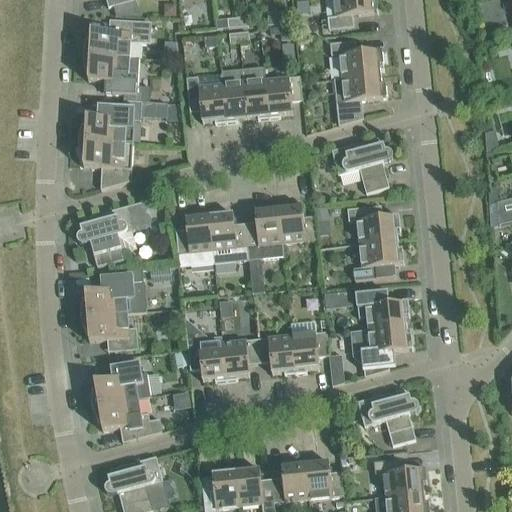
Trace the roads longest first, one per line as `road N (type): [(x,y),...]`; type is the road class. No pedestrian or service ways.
road 1 (residential): [(71,466),(457,362)]
road 2 (residential): [(46,215),(429,117)]
road 3 (residential): [(71,466),(51,343),(46,215)]
road 4 (residential): [(457,362),(429,117)]
road 5 (residential): [(46,215),(56,0)]
road 6 (residential): [(468,511),(458,386)]
